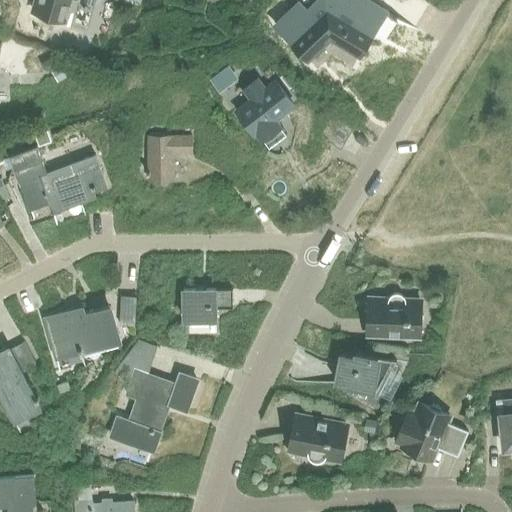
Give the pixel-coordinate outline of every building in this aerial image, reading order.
[(40,0),(37,12),(34,12),(34,13),(72,24),(78,5),(83,7),(83,9),(87,10),(87,8),(93,10),(95,0),(40,0)] [(296,5),(275,27),(307,60),(330,38),(359,56),(371,36),(383,44),(398,19),(386,12),(367,0),(318,0),(305,13),(296,5)] [(26,13),(20,37),(39,42),(45,18),(26,13)] [(78,52),(80,53),(83,53),(86,52),(88,51),(90,48),(91,46),(91,43),(90,41),(88,39),(86,37),(84,36),(81,36),(79,37),(76,38),(75,40),(74,43),(74,46),(75,48),(76,50),(78,52)] [(67,62),(56,68),(61,79),(73,73),(67,62)] [(246,122),(255,133),(256,133),(261,139),(279,124),(275,118),(293,105),(283,93),(274,80),(266,86),(262,80),(242,95),(247,101),(236,110),(246,122)] [(341,122),(328,142),(341,149),(353,130),(341,122)] [(47,131),(35,135),(38,145),(50,141),(47,131)] [(192,135),(148,136),(148,180),(173,179),(173,155),(193,155),(192,135)] [(30,209),(49,203),(42,182),(48,180),(45,174),(46,173),(46,172),(36,145),(11,154),(30,209)] [(49,203),(52,213),(96,197),(94,191),(107,186),(96,155),(46,172),(46,173),(45,174),(48,180),(42,182),(49,203)] [(232,308),(232,290),(232,289),(183,289),(184,320),(216,319),(215,308),(232,308)] [(133,296),(133,291),(121,290),(119,324),(133,325),(136,296),(133,296)] [(367,300),(366,333),(405,335),(408,338),(414,338),(417,335),(419,335),(420,302),(405,302),(404,297),(400,295),(396,294),(392,294),(389,297),(387,301),(367,300)] [(43,318),(56,360),(119,341),(108,306),(83,313),(81,307),(43,318)] [(109,379),(128,385),(125,395),(135,399),(128,418),(116,414),(108,434),(120,439),(153,450),(169,403),(186,409),(196,379),(179,373),(176,382),(148,372),(156,345),(137,339),(109,379)] [(0,396),(14,423),(41,408),(21,370),(35,363),(23,341),(2,353),(0,354),(0,396)] [(341,354),(335,383),(353,387),(353,385),(352,385),(353,381),(374,392),(373,393),(375,394),(391,361),(396,361),(396,360),(355,353),(355,355),(356,355),(356,357),(341,354)] [(66,383),(58,387),(61,395),(70,392),(66,383)] [(511,400),(498,402),(501,423),(503,448),(511,447),(511,400)] [(395,440),(404,444),(402,448),(406,449),(408,453),(413,455),(417,454),(430,459),(435,447),(457,456),(467,431),(445,422),(448,415),(441,412),(439,408),(432,405),(428,406),(420,403),(413,421),(404,418),(395,440)] [(466,411),(462,420),(472,424),(476,414),(466,411)] [(332,424),(294,416),(288,448),(307,452),(308,457),(312,461),(317,462),(322,460),(325,456),(340,459),(347,427),(344,426),(342,422),(336,421),(332,424)] [(367,418),(364,431),(375,433),(378,421),(367,418)] [(66,436),(65,448),(77,449),(78,437),(66,436)] [(6,511),(42,511),(43,510),(37,510),(34,475),(0,477),(0,508),(6,508),(6,511)] [(79,501),(74,501),(74,511),(133,511),(133,501),(112,503),(112,498),(101,499),(101,503),(93,503),(92,500),(91,484),(78,485),(79,501)]
